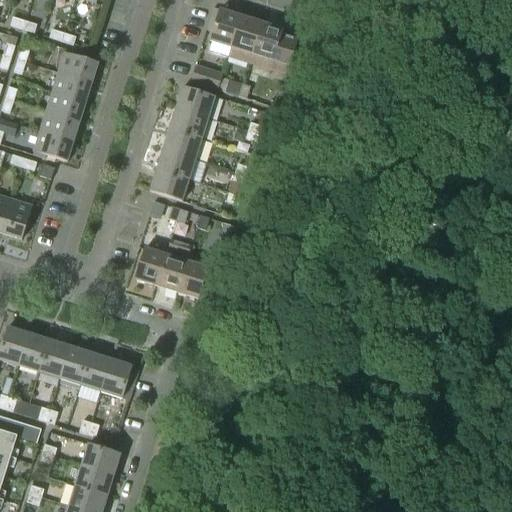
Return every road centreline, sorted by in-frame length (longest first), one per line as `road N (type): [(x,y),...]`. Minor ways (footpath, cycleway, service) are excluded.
road 1 (unclassified): [(225,511),(390,0)]
road 2 (residential): [(86,296),(181,0)]
road 3 (residential): [(145,0),(55,287)]
road 4 (residential): [(130,511),(188,327),(86,296)]
